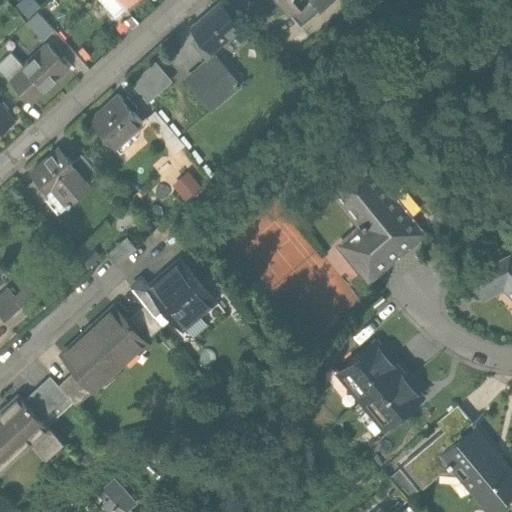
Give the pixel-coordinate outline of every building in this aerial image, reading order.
[(116,0),(125,8),(133,0),(116,0)] [(333,4),(329,0),(273,0),(303,31),(333,4)] [(329,0),(333,4),(342,15),(354,5),(349,0),(329,0)] [(218,6),(190,32),(213,56),(240,31),(218,6)] [(43,43),(56,32),(39,14),(26,25),(43,43)] [(70,72),(43,43),(22,64),(11,53),(0,63),(0,75),(32,109),(70,72)] [(215,55),(189,80),(210,103),(237,78),(215,55)] [(156,63),(132,84),(148,102),(172,81),(156,63)] [(120,93),(90,119),(116,149),(146,123),(139,115),(143,111),(133,99),(129,103),(120,93)] [(0,135),(16,122),(0,103),(0,135)] [(179,139),(153,111),(145,118),(171,146),(179,139)] [(60,143),(29,169),(31,172),(49,193),(57,186),(70,202),(94,182),(92,180),(75,161),(60,143)] [(83,154),(75,161),(92,180),(100,173),(83,154)] [(335,244),(371,286),(423,241),(362,171),(333,196),(358,224),(335,244)] [(38,202),(49,193),(31,172),(20,181),(38,202)] [(110,248),(120,259),(137,244),(127,232),(110,248)] [(83,255),(92,264),(104,253),(96,244),(83,255)] [(511,254),(468,276),(483,303),(505,291),(511,286),(511,254)] [(219,299),(185,259),(154,285),(171,303),(189,325),(219,299)] [(142,272),(130,283),(147,302),(159,314),(171,303),(154,285),(142,272)] [(0,287),(0,312),(4,317),(23,299),(16,292),(6,282),(0,287)] [(26,282),(16,292),(23,299),(33,288),(26,282)] [(133,315),(119,300),(66,350),(79,365),(98,385),(100,387),(154,338),(151,334),(133,315)] [(147,302),(133,315),(151,334),(165,321),(159,314),(147,302)] [(357,346),(326,374),(353,403),(384,376),(357,346)] [(98,385),(79,365),(62,380),(74,392),(82,401),(98,385)] [(47,417),(74,392),(62,380),(56,373),(29,398),(47,417)] [(410,405),(384,376),(353,403),(380,433),(410,405)] [(54,426),(47,417),(29,398),(20,388),(0,406),(0,471),(1,473),(54,426)] [(511,467),(477,426),(443,454),(489,509),(504,496),(511,489),(511,467)] [(130,511),(131,511),(117,498),(104,511),(130,511)] [(387,511),(378,501),(365,511),(397,511),(396,511),(387,511)]
